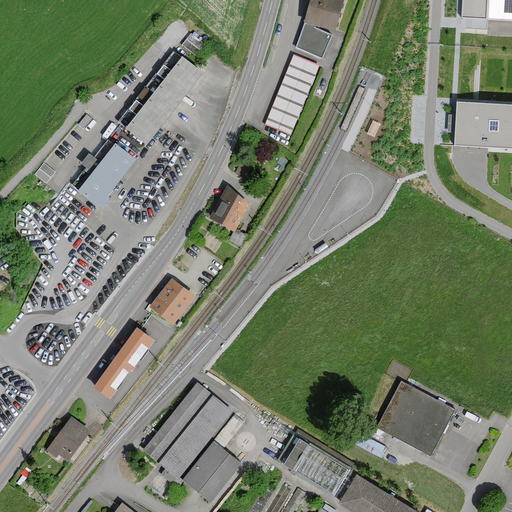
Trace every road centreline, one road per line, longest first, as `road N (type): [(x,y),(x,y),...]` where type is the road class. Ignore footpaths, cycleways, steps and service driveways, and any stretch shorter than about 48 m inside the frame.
road 1 (secondary): [(272,0),(207,179),(171,240),(0,467)]
road 2 (unclassified): [(71,511),(105,472),(169,511)]
